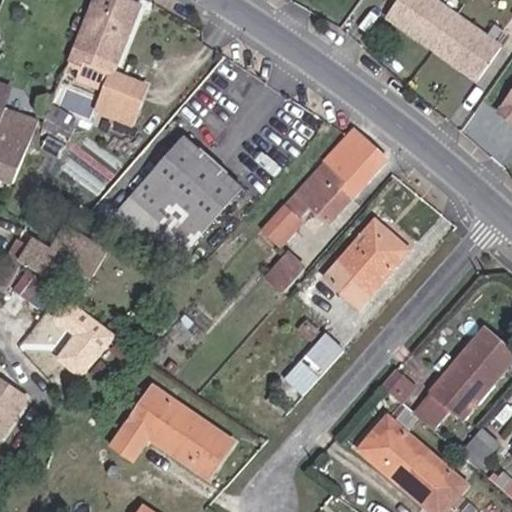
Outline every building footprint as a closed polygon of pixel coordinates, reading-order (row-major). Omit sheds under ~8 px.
[(140,1),(136,0),(88,0),(67,56),(86,64),(113,75),(116,68),(140,1)] [(494,34),(444,0),(389,0),(382,10),(470,69),(494,34)] [(113,75),(86,64),(82,75),(109,86),(101,105),(135,117),(138,108),(111,98),(122,70),(116,68),(113,75)] [(138,108),(148,80),(122,70),(111,98),(138,108)] [(10,84),(0,80),(0,104),(3,105),(10,84)] [(3,105),(0,104),(0,173),(13,178),(38,117),(3,105)] [(348,196),(385,156),(350,124),(319,160),(333,172),(328,177),(348,196)] [(158,218),(190,248),(244,185),(184,133),(130,194),(158,218)] [(333,172),(319,160),(283,200),(298,215),(312,201),(328,218),(348,196),(328,177),(333,172)] [(147,229),(158,218),(130,194),(118,209),(147,229)] [(298,215),(283,200),(258,228),(275,241),(298,215)] [(375,215),(372,218),(390,235),(394,232),(375,215)] [(390,235),(372,218),(332,263),(371,296),(412,247),(394,232),(390,235)] [(29,245),(16,237),(7,251),(21,260),(28,264),(44,274),(54,280),(64,263),(88,278),(106,249),(63,224),(51,244),(35,236),(29,245)] [(284,248),(262,272),(284,292),(305,268),(284,248)] [(0,263),(0,290),(2,292),(21,260),(7,251),(0,263)] [(44,274),(28,264),(12,291),(27,300),(44,274)] [(134,315),(161,337),(183,312),(171,300),(157,315),(144,305),(134,315)] [(494,362),(509,345),(484,322),(430,389),(462,417),(502,369),(494,362)] [(288,374),(306,391),(344,347),(327,332),(288,374)] [(511,356),(511,347),(509,345),(494,362),(502,369),(511,356)] [(396,369),(383,385),(394,394),(407,379),(396,369)] [(0,374),(0,448),(34,396),(0,374)] [(407,379),(394,394),(399,399),(412,383),(407,379)] [(212,433),(217,426),(154,381),(131,414),(148,427),(144,432),(207,478),(231,446),(212,433)] [(451,407),(432,391),(414,412),(433,428),(451,407)] [(387,413),(380,421),(398,435),(405,427),(387,413)] [(398,435),(380,421),(357,448),(432,511),(444,511),(469,482),(405,427),(398,435)] [(458,450),(479,468),(500,442),(479,425),(458,450)] [(236,439),(217,426),(212,433),(231,446),(236,439)] [(160,511),(140,501),(133,511),(160,511)]
